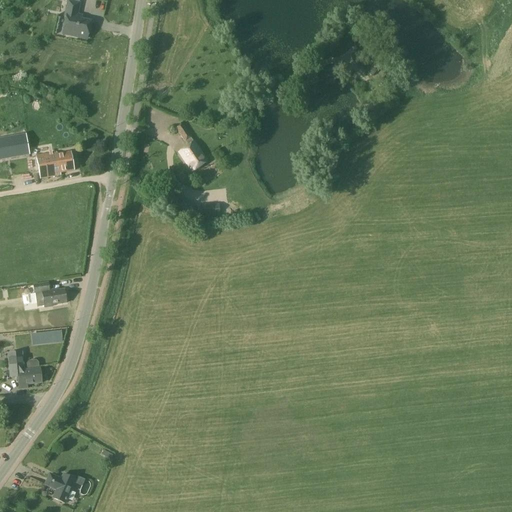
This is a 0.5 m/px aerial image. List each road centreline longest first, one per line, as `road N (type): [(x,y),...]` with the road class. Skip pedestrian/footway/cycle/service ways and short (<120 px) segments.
road 1 (tertiary): [(53,396),(89,307),(112,177)]
road 2 (tertiary): [(112,177),(141,0)]
